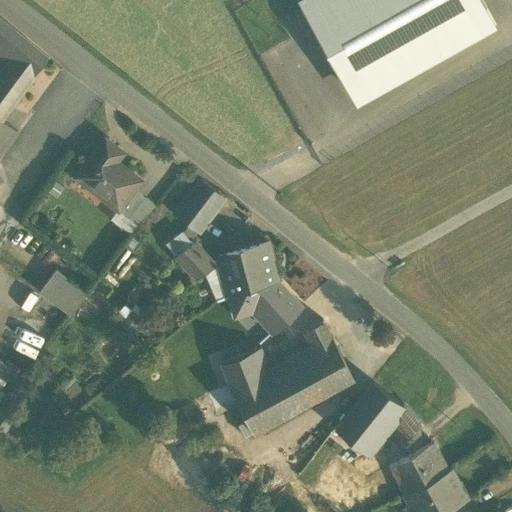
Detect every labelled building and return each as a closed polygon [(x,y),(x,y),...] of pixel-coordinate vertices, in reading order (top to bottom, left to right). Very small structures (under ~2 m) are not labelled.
[(481,0),(297,0),(345,86),(486,7),(481,0)] [(345,86),(355,103),(495,24),(486,7),(345,86)] [(0,44),(14,55),(0,74),(0,100),(10,107),(47,56),(0,17),(0,44)] [(0,118),(1,119),(10,107),(0,100),(0,118)] [(0,155),(17,131),(1,120),(0,120),(0,155)] [(76,177),(117,209),(133,188),(139,180),(115,161),(122,152),(105,139),(76,177)] [(174,214),(196,231),(223,197),(201,179),(174,214)] [(117,209),(128,217),(144,196),(133,188),(117,209)] [(154,204),(144,196),(128,217),(138,225),(154,204)] [(128,217),(117,209),(110,218),(133,233),(138,225),(128,217)] [(174,256),(191,243),(181,230),(164,243),(174,256)] [(218,263),(227,294),(278,280),(268,241),(216,256),(218,263)] [(174,256),(196,278),(204,272),(213,266),(193,245),(191,243),(174,256)] [(215,299),(227,294),(218,263),(213,266),(204,272),(215,299)] [(38,291),(70,314),(87,292),(55,268),(38,291)] [(278,279),(278,280),(227,294),(234,316),(251,310),(271,332),(301,304),(278,279)] [(148,313),(134,302),(118,322),(132,333),(148,313)] [(314,349),(266,373),(230,387),(253,430),(352,378),(323,317),(303,327),(314,349)] [(266,373),(257,348),(221,363),(230,387),(266,373)] [(364,451),(387,422),(401,404),(371,380),(334,428),(355,444),(364,451)] [(419,423),(401,404),(387,422),(399,431),(401,429),(409,435),(419,423)] [(397,481),(403,493),(448,468),(433,439),(388,463),(397,481)] [(360,478),(370,496),(397,481),(388,463),(360,478)] [(452,467),(448,468),(403,493),(413,511),(438,511),(469,496),(452,466),(452,467)]
